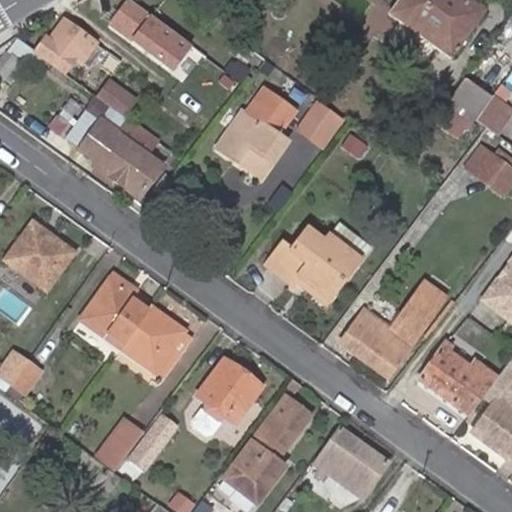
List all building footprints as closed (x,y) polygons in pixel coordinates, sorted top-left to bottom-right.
[(465,0),(397,0),(380,25),(441,70),(483,13),(465,0)] [(164,27),(148,15),(132,36),(149,48),(164,27)] [(43,37),(32,51),(59,71),(70,57),(77,63),(92,43),(61,20),(46,39),(43,37)] [(98,48),(92,43),(77,63),(82,67),(83,66),(98,48)] [(445,98),(470,115),(486,95),(460,77),(445,98)] [(94,97),(120,116),(131,101),(104,82),(94,97)] [(266,85),(246,110),(243,107),(216,145),(229,154),(250,169),(252,166),(264,173),(272,163),(293,135),(282,126),(296,108),(266,85)] [(486,95),(470,115),(493,133),(510,109),(488,92),(486,95)] [(322,147),(342,121),(318,103),(298,129),(322,147)] [(160,164),(144,152),(116,132),(100,119),(78,148),(96,160),(93,165),(136,197),(160,164)] [(144,152),(153,140),(125,120),(116,132),(144,152)] [(480,181),(497,158),(477,144),(460,167),(480,181)] [(502,196),(511,181),(511,169),(497,158),(480,181),(502,196)] [(361,197),(381,211),(392,196),(372,182),(361,197)] [(294,273),(325,295),(353,255),(322,232),(317,239),(301,227),(285,248),(276,243),(261,264),(287,283),(290,277),(294,273)] [(43,288),(70,251),(37,228),(10,265),(43,288)] [(511,251),(476,298),(509,322),(511,318),(511,251)] [(321,300),(325,295),(294,273),(290,277),(321,300)] [(425,283),(391,330),(364,310),(341,341),(390,377),(447,299),(425,283)] [(87,325),(120,349),(149,308),(117,284),(87,325)] [(149,308),(120,349),(153,372),(183,333),(149,308)] [(474,370),(447,350),(449,346),(446,344),(420,380),(465,413),(474,400),(475,400),(489,380),(479,373),(481,369),(476,367),(474,370)] [(0,366),(0,374),(10,382),(25,359),(12,349),(0,366)] [(511,387),(511,362),(506,358),(475,400),(474,400),(484,407),(469,429),(505,455),(511,445),(511,405),(504,399),(511,387)] [(25,359),(10,382),(23,391),(39,370),(25,359)] [(232,424),(258,387),(222,361),(196,398),(205,404),(202,414),(214,424),(224,417),(232,424)] [(223,481),(255,503),(281,467),(275,462),(278,458),(308,414),(290,401),(286,407),(280,403),(261,430),(223,481)] [(142,471),(173,427),(159,417),(128,461),(142,471)] [(118,456),(133,436),(121,427),(105,448),(118,456)] [(313,461),(359,495),(382,463),(336,430),(313,461)] [(178,511),(190,511),(196,502),(179,491),(169,506),(178,511)]
